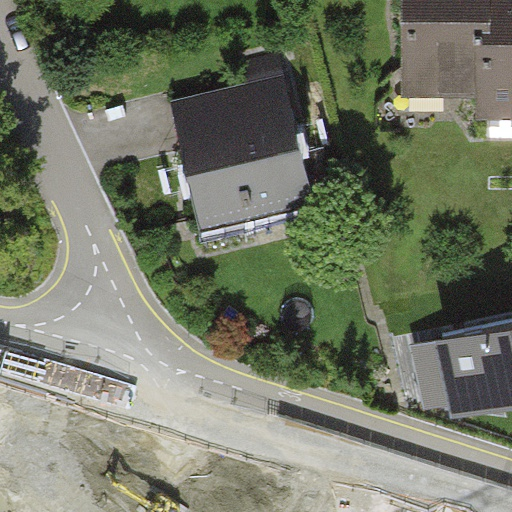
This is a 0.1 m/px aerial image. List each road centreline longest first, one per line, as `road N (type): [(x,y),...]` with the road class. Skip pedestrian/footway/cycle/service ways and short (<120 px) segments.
road 1 (residential): [(511,476),(185,373),(100,323)]
road 2 (residential): [(100,323),(98,253),(0,33)]
